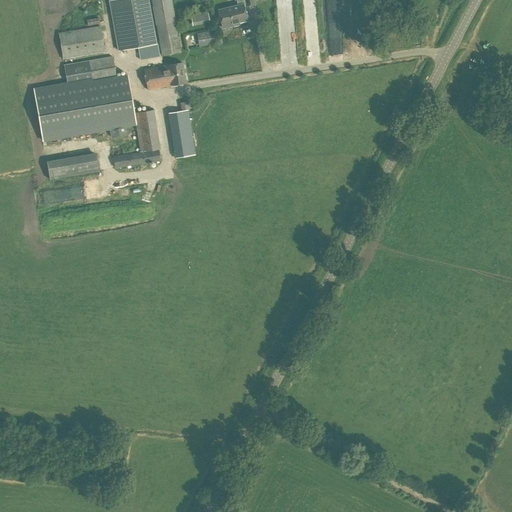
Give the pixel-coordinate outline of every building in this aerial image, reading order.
[(111,0),(109,1),(119,52),(157,45),(148,0),(111,0)] [(151,0),(151,2),(162,56),(181,52),(171,0),(151,0)] [(314,48),(311,0),(298,0),(301,49),(314,48)] [(240,23),(248,21),(243,3),(217,10),(222,30),(240,25),(240,23)] [(208,12),(190,15),(193,26),(210,23),(208,12)] [(58,33),(63,59),(105,52),(100,26),(58,33)] [(211,30),(197,33),(199,47),(213,44),(211,30)] [(113,56),(64,65),(67,82),(92,77),(93,81),(117,77),(113,56)] [(147,90),(171,86),(187,84),(183,62),(167,65),(144,69),(147,90)] [(67,82),(33,88),(42,141),(109,129),(111,137),(127,134),(125,126),(136,124),(128,75),(117,77),(93,81),(92,77),(67,82)] [(181,111),(168,113),(174,152),(175,158),(195,155),(188,111),(190,111),(188,101),(179,103),(181,111)] [(113,156),(115,168),(161,161),(159,150),(160,150),(154,110),(137,112),(143,152),(113,156)] [(45,176),(95,169),(93,154),(73,157),(72,150),(42,154),(45,176)] [(94,176),(59,181),(61,192),(95,188),(94,176)] [(42,184),(43,204),(52,203),(51,184),(42,184)]
